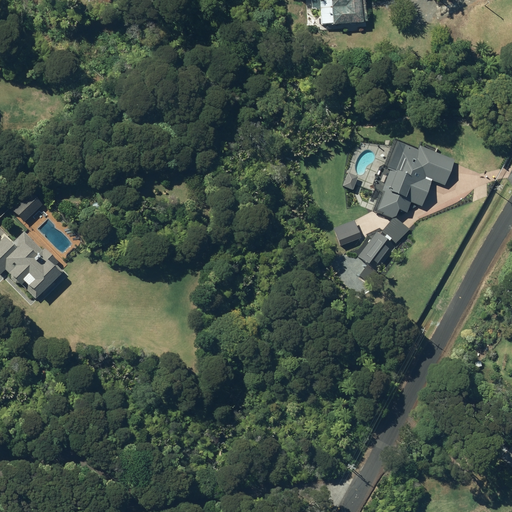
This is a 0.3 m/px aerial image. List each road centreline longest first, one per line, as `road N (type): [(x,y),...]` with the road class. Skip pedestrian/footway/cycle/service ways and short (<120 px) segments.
road 1 (residential): [(351,507),(511,208)]
road 2 (residential): [(351,507),(315,492),(174,511)]
road 3 (residential): [(124,511),(101,489),(0,462)]
